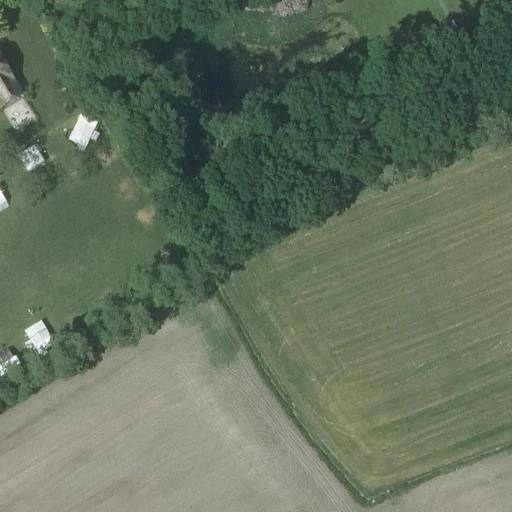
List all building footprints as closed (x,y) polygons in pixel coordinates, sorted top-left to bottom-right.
[(460,56),(448,32),(394,58),(406,82),(460,56)] [(0,64),(0,107),(20,96),(0,64)] [(59,114),(54,141),(69,143),(73,116),(59,114)] [(34,181),(48,179),(46,164),(32,166),(34,181)] [(66,180),(74,200),(104,188),(97,169),(66,180)] [(111,202),(84,209),(88,226),(116,219),(111,202)]
